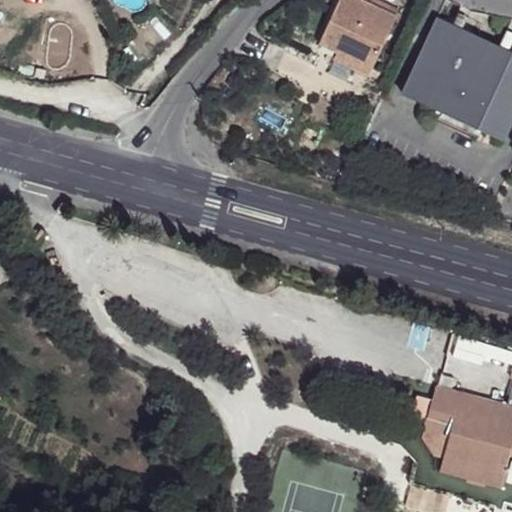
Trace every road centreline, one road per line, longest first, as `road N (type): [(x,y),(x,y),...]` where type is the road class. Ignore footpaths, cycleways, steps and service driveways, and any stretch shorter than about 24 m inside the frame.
road 1 (secondary): [(130,192),(511,299)]
road 2 (secondary): [(511,275),(139,170)]
road 3 (residential): [(139,170),(176,102),(243,18),(268,0)]
road 4 (secondary): [(139,170),(7,136)]
road 5 (secondary): [(0,155),(130,192)]
